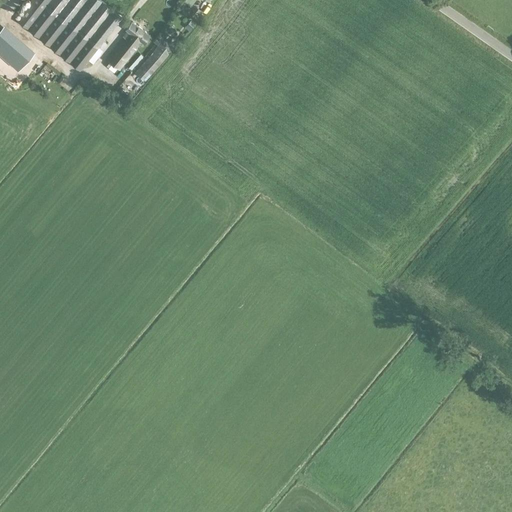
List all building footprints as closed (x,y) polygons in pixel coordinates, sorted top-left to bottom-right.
[(93,64),(97,59),(104,51),(99,47),(123,17),(102,0),(31,0),(16,20),(80,70),(88,60),(93,64)] [(108,59),(120,69),(142,41),(144,42),(150,35),(133,21),(126,29),(130,32),(108,59)] [(136,71),(146,79),(174,47),(159,35),(154,41),(159,45),(136,71)] [(37,64),(43,56),(24,42),(19,50),(37,64)] [(7,58),(3,62),(15,72),(18,67),(7,58)] [(128,94),(122,89),(118,94),(124,99),(128,94)]
